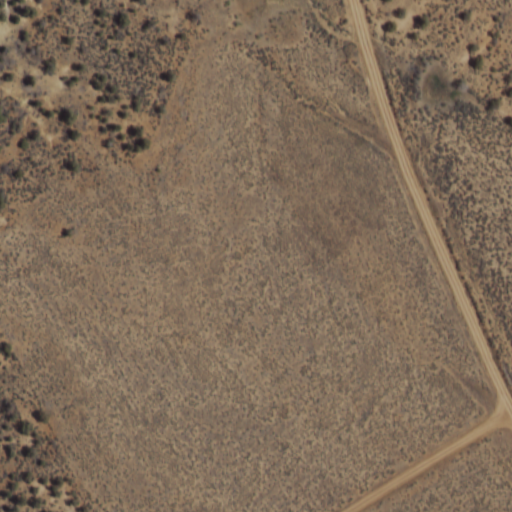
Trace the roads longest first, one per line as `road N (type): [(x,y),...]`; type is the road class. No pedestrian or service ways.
road 1 (residential): [(511,482),(393,194),(351,0)]
road 2 (residential): [(500,453),(391,511)]
